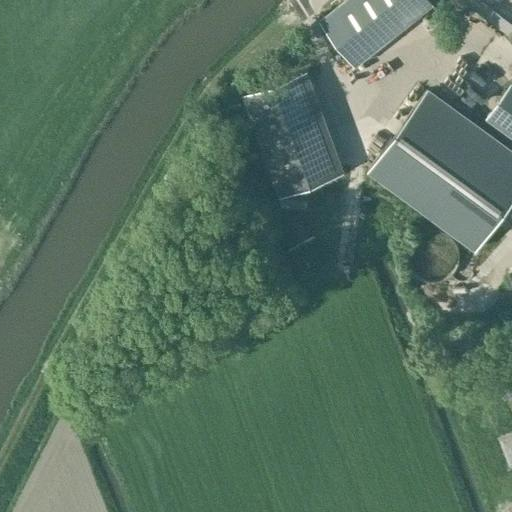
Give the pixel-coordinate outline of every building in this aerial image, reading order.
[(433,3),(431,0),(341,0),(319,18),(356,64),(433,3)] [(511,0),(464,0),(511,34),(511,0)] [(281,193),(344,169),(307,69),(244,92),(281,193)] [(511,83),(487,116),(511,134),(511,83)] [(492,85),(481,103),(490,108),(501,90),(492,85)] [(511,149),(427,89),(367,170),(477,249),(511,200),(511,149)] [(426,249),(440,260),(454,243),(439,232),(426,249)] [(511,368),(497,374),(505,397),(511,394),(511,368)] [(511,511),(511,470),(485,479),(494,511),(511,511)]
